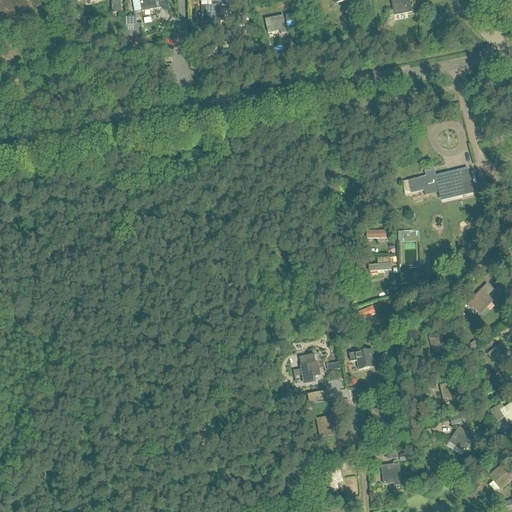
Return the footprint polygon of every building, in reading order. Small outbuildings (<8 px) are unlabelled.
[(140,0),(142,7),(142,8),(142,9),(142,12),(155,10),(156,10),(160,9),(161,9),(160,3),(160,0),(140,0)] [(391,0),(395,17),(413,13),(410,0),(391,0)] [(202,7),(202,29),(220,30),(221,7),(202,7)] [(287,34),(284,16),(265,20),(268,34),(280,32),(281,35),(287,34)] [(508,167),(500,169),(501,176),(510,175),(508,167)] [(436,176),(436,175),(435,170),(434,170),(434,169),(430,169),(430,171),(425,173),(426,177),(409,181),(412,194),(429,190),(430,194),(440,192),(441,200),(458,196),(457,193),(465,191),(463,184),(470,183),(467,169),(436,176)] [(478,313),(490,300),(488,298),(491,294),(493,292),(486,286),(481,292),(469,304),(478,313)] [(435,356),(448,352),(442,333),(429,337),(435,356)] [(475,343),(470,347),(474,352),(479,348),(475,343)] [(497,365),(510,355),(502,345),(489,356),(497,365)] [(359,371),(370,369),(369,364),(375,363),(373,351),(356,354),(359,371)] [(339,362),(326,365),(328,371),(340,369),(339,362)] [(304,384),(315,382),(314,377),(320,376),(317,364),(301,367),(304,384)] [(464,370),(460,376),(464,379),(468,373),(464,370)] [(445,404),(455,401),(454,396),(460,395),(457,383),(441,387),(445,404)] [(509,423),(511,420),(511,405),(502,412),(509,423)] [(379,411),(369,413),(371,426),(377,425),(379,434),(390,432),(389,427),(395,426),(392,414),(380,416),(379,411)] [(321,438),(331,436),(330,431),(337,430),(334,418),(318,421),(321,438)] [(465,453),(471,444),(467,441),(470,436),(460,429),(450,443),(465,453)] [(501,490),(510,483),(506,479),(511,475),(503,465),(489,477),(501,490)] [(385,485),(401,483),(399,466),(383,468),(385,485)] [(329,492),(339,490),(338,485),(344,484),(341,472),(325,475),(329,492)]
